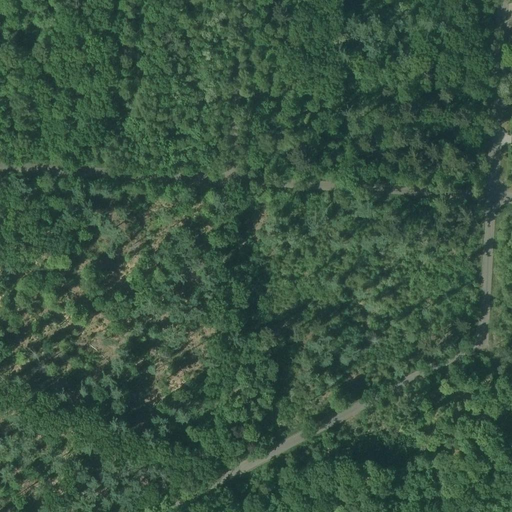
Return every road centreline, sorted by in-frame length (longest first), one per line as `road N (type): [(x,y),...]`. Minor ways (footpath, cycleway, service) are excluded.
road 1 (unclassified): [(157,511),(480,341),(490,197)]
road 2 (unclassified): [(227,180),(490,197)]
road 3 (unclassified): [(0,167),(227,180)]
road 4 (residential): [(490,197),(502,0)]
road 5 (unclassified): [(227,180),(242,0)]
